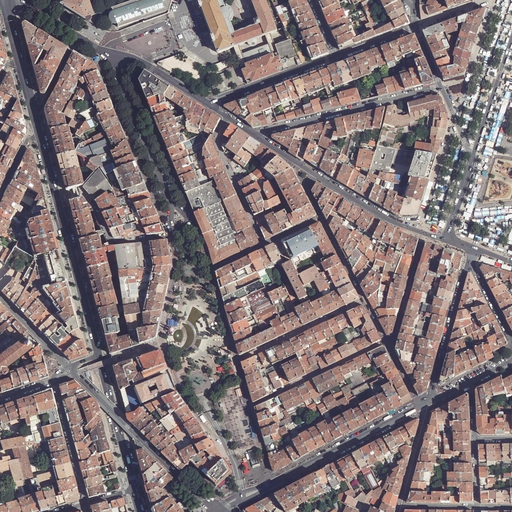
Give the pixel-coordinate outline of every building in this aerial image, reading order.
[(65,0),(66,2),(61,4),(72,11),(90,22),(92,18),(91,16),(94,14),(89,0),(65,0)] [(172,0),(134,0),(111,8),(112,10),(113,11),(112,11),(111,13),(110,15),(110,17),(110,19),(111,21),(113,23),(115,24),(117,24),(118,28),(140,20),(141,23),(143,22),(144,23),(167,14),(168,14),(169,11),(172,0)] [(257,44),(257,42),(257,40),(257,38),(265,35),(270,33),(277,31),(273,19),(268,5),(265,0),(197,0),(198,1),(198,2),(198,3),(199,5),(200,7),(201,9),(202,10),(211,33),(211,35),(212,37),(212,39),(213,41),(214,43),(218,53),(234,47),(239,45),(247,42),(248,44),(249,45),(251,46),(253,46),(255,46),(257,44)] [(290,2),(289,3),(292,11),(308,5),(306,0),(305,0),(295,0),(291,2),(290,2)] [(321,8),(323,11),(337,4),(335,0),(326,0),(320,4),(321,8)] [(380,0),(384,8),(385,8),(399,0),(380,0)] [(401,3),(399,0),(385,8),(389,14),(389,15),(390,15),(403,7),(401,3)] [(447,6),(440,9),(443,2),(443,1),(440,0),(428,0),(428,2),(427,5),(428,5),(427,8),(426,8),(427,11),(429,16),(439,12),(448,9),(447,6)] [(454,0),(444,0),(446,2),(446,3),(447,6),(448,9),(453,7),(456,6),(454,0)] [(364,2),(362,3),(364,8),(367,15),(366,16),(367,17),(371,16),(371,15),(365,2),(364,2)] [(283,23),(280,16),(276,7),(274,3),(268,5),(273,19),(275,18),(279,30),(284,28),(285,31),(286,35),(287,38),(290,37),(287,30),(285,28),(284,26),(283,23)] [(292,11),(289,3),(279,6),(276,7),(280,16),(283,14),(292,11)] [(326,18),(342,10),(339,5),(339,3),(337,4),(323,11),(325,15),(326,18)] [(292,11),(295,18),(296,18),(311,13),(309,7),(308,5),(292,11)] [(421,19),(429,16),(427,11),(426,8),(427,8),(428,5),(427,5),(420,6),(421,13),(421,19)] [(386,16),(390,24),(406,15),(404,10),(403,7),(390,15),(389,15),(388,15),(386,16)] [(474,12),(467,15),(465,21),(464,24),(480,27),(481,24),(486,8),(483,9),(478,11),(474,12)] [(328,22),(329,25),(344,19),(346,18),(343,10),(342,10),(326,18),(328,22)] [(311,13),(296,18),(299,26),(315,20),(313,15),(311,13)] [(374,32),(376,36),(390,31),(401,27),(410,23),(409,20),(406,15),(390,24),(374,32)] [(465,21),(467,15),(461,17),(458,18),(458,24),(460,24),(461,24),(462,22),(465,21)] [(364,17),(362,18),(365,25),(370,23),(367,17),(366,16),(364,17)] [(390,24),(386,16),(374,23),(371,25),(373,30),(374,32),(390,24)] [(450,21),(442,24),(445,32),(446,34),(457,31),(458,24),(458,18),(450,21)] [(331,29),(332,33),(347,25),(344,19),(329,25),(331,29)] [(315,20),(299,26),(302,34),(318,28),(316,23),(315,20)] [(29,24),(28,23),(27,23),(25,23),(24,24),(24,26),(27,37),(29,47),(32,46),(33,45),(34,42),(40,31),(34,27),(29,24)] [(352,23),(347,25),(350,33),(355,30),(352,23)] [(432,28),(423,31),(427,39),(443,33),(445,32),(442,24),(432,28)] [(460,24),(458,24),(457,31),(461,31),(477,36),(478,32),(480,27),(464,24),(461,24),(460,24)] [(334,37),(335,40),(350,33),(347,25),(332,33),(334,37)] [(337,44),(339,47),(353,40),(357,38),(363,35),(369,32),(365,25),(355,30),(350,33),(335,40),(337,44)] [(305,40),(306,40),(321,35),(319,30),(318,28),(302,34),(304,39),(305,40)] [(372,37),(376,36),(374,32),(373,30),(369,32),(363,35),(366,40),(372,37)] [(45,34),(40,31),(34,42),(38,44),(36,47),(40,49),(41,47),(45,49),(51,38),(45,34)] [(461,31),(459,39),(474,44),(476,40),(477,36),(461,31)] [(275,45),(270,33),(265,35),(269,44),(273,54),(278,52),(275,45)] [(429,44),(430,47),(446,40),(443,33),(427,39),(429,44)] [(323,39),(321,35),(306,40),(309,48),(325,43),(323,39)] [(366,40),(363,35),(357,38),(353,40),(356,44),(361,41),(366,40)] [(410,36),(406,38),(412,53),(421,50),(415,35),(410,36)] [(454,48),(456,48),(471,53),(473,47),(474,44),(459,39),(455,38),(455,37),(446,35),(452,47),(454,48)] [(59,43),(51,38),(45,49),(45,50),(50,52),(48,55),(61,62),(69,48),(59,43)] [(407,55),(412,53),(406,38),(402,40),(398,41),(404,57),(407,55)] [(269,44),(243,54),(247,64),(241,66),(242,70),(246,81),(248,84),(258,80),(284,70),(280,58),(281,57),(282,59),(283,60),(285,59),(286,59),(286,57),(288,57),(289,60),(296,57),(299,64),(301,63),(296,52),(293,44),(292,42),(291,39),(275,45),(278,52),(273,54),(269,44)] [(304,41),(300,42),(302,46),(302,45),(303,47),(305,49),(307,49),(309,48),(306,40),(305,40),(304,41)] [(339,47),(340,50),(349,46),(356,44),(353,40),(339,47)] [(432,52),(433,54),(446,49),(450,48),(446,40),(430,47),(432,52)] [(401,58),(404,57),(398,41),(393,43),(389,44),(395,60),(396,60),(401,58)] [(327,47),(325,43),(309,48),(307,49),(312,60),(329,54),(327,47)] [(381,47),(387,64),(390,63),(395,61),(395,60),(389,44),(385,46),(381,47)] [(32,56),(34,65),(36,66),(40,59),(43,53),(44,52),(40,49),(36,47),(33,45),(32,46),(29,47),(32,56)] [(243,54),(239,45),(234,47),(234,48),(238,56),(240,64),(241,66),(247,64),(243,54)] [(373,50),(379,67),(387,64),(381,47),(376,49),(373,50)] [(456,48),(455,49),(453,57),(455,57),(468,62),(470,56),(471,53),(456,48)] [(435,59),(436,62),(448,57),(446,49),(433,54),(435,59)] [(364,54),(370,70),(379,67),(373,50),(368,52),(364,54)] [(301,51),(300,51),(296,52),(301,63),(306,62),(301,51)] [(421,51),(412,55),(414,58),(415,62),(424,58),(423,56),(421,51)] [(81,56),(75,52),(71,59),(85,67),(89,61),(81,56)] [(356,57),(362,77),(371,74),(370,70),(364,54),(359,55),(356,57)] [(61,62),(48,55),(45,61),(58,69),(60,65),(61,62)] [(347,60),(354,80),(362,77),(356,57),(350,59),(347,60)] [(450,67),(449,64),(449,62),(448,57),(436,62),(438,67),(439,69),(450,67)] [(468,62),(455,57),(454,67),(466,70),(467,65),(468,62)] [(418,68),(422,85),(435,82),(433,79),(431,74),(430,72),(428,67),(426,62),(424,58),(415,62),(416,63),(417,66),(418,68)] [(69,63),(68,65),(81,73),(83,70),(85,67),(71,59),(69,63)] [(340,63),(337,64),(344,84),(354,80),(347,60),(340,63)] [(57,72),(58,69),(45,61),(44,61),(40,68),(55,75),(57,72)] [(90,62),(89,61),(85,67),(83,70),(86,73),(87,71),(93,64),(90,62)] [(96,66),(93,64),(87,71),(89,75),(99,71),(97,68),(96,66)] [(332,66),(328,67),(334,85),(335,87),(344,84),(337,64),(332,66)] [(388,67),(387,64),(379,67),(381,72),(385,71),(384,69),(388,68),(388,67)] [(38,79),(41,92),(42,94),(44,94),(46,94),(47,92),(51,83),(55,75),(40,68),(36,66),(34,65),(38,79)] [(65,72),(78,79),(79,77),(81,73),(68,65),(66,69),(65,72)] [(325,88),(334,85),(328,67),(323,69),(319,71),(325,88)] [(441,73),(444,80),(445,79),(455,77),(463,75),(464,74),(465,72),(466,70),(454,67),(450,67),(439,69),(441,73)] [(417,86),(422,85),(418,68),(409,71),(414,87),(417,86)] [(101,77),(99,71),(89,75),(87,76),(86,76),(83,79),(80,80),(81,82),(83,84),(87,82),(89,86),(90,89),(103,83),(101,77)] [(146,96),(148,100),(155,98),(154,96),(157,95),(158,97),(159,96),(161,106),(166,104),(165,98),(161,96),(161,94),(165,97),(171,87),(159,80),(145,71),(140,81),(142,86),(146,96)] [(314,72),(310,74),(317,92),(325,88),(319,71),(314,72)] [(409,71),(400,73),(400,75),(405,89),(410,88),(414,87),(409,71)] [(76,86),(79,80),(78,79),(65,72),(63,76),(61,79),(76,86)] [(1,85),(15,92),(14,86),(11,76),(10,74),(8,74),(7,74),(6,76),(5,77),(1,85)] [(308,95),(317,92),(310,74),(305,76),(302,77),(308,95)] [(402,90),(405,89),(400,75),(392,78),(396,92),(402,90)] [(300,98),(308,95),(302,77),(297,79),(293,80),(300,98)] [(392,78),(388,79),(384,80),(385,84),(388,94),(393,93),(396,92),(392,78)] [(73,94),(76,86),(61,79),(59,83),(58,86),(73,94)] [(289,82),(285,83),(291,101),(300,98),(293,80),(289,82)] [(81,82),(79,86),(80,87),(80,88),(87,92),(88,91),(86,88),(83,84),(81,82)] [(105,87),(103,83),(90,89),(93,97),(107,91),(105,87)] [(275,87),(282,104),(291,101),(285,83),(281,85),(275,87)] [(385,84),(376,87),(377,91),(378,93),(379,96),(385,95),(388,94),(385,84)] [(0,86),(0,91),(12,98),(17,100),(17,99),(16,96),(15,92),(1,85),(0,86)] [(335,87),(334,85),(325,88),(329,100),(333,98),(332,94),(332,93),(335,92),(336,91),(335,87)] [(56,90),(55,93),(68,100),(69,100),(71,97),(73,94),(58,86),(56,90)] [(177,91),(171,87),(165,97),(168,98),(168,99),(172,101),(178,92),(177,91)] [(270,89),(266,90),(273,108),(282,104),(275,87),(270,89)] [(76,95),(82,99),(83,98),(87,92),(80,88),(76,95)] [(357,102),(361,101),(360,98),(357,89),(347,92),(351,103),(357,102)] [(257,94),(263,111),(273,108),(266,90),(261,92),(257,94)] [(0,99),(9,104),(12,98),(0,91),(0,99)] [(109,95),(107,91),(93,97),(97,106),(110,100),(109,95)] [(185,96),(178,92),(172,101),(179,106),(185,96)] [(347,104),(351,103),(347,92),(337,94),(338,96),(342,106),(347,104)] [(51,99),(65,106),(66,104),(68,100),(55,93),(52,97),(51,99)] [(252,96),(248,97),(254,114),(263,111),(257,94),(252,96)] [(410,112),(410,113),(444,105),(442,99),(439,94),(407,102),(410,112)] [(82,99),(76,95),(74,98),(73,102),(78,105),(79,104),(82,99)] [(161,106),(159,96),(158,97),(155,98),(148,100),(150,105),(151,109),(161,106)] [(185,96),(179,106),(186,110),(190,112),(193,101),(192,100),(185,96)] [(338,107),(342,106),(338,96),(333,98),(329,100),(332,108),(338,107)] [(240,117),(246,121),(252,115),(254,114),(248,97),(241,100),(239,101),(243,112),(240,117)] [(0,106),(6,110),(9,104),(0,99),(0,106)] [(20,108),(17,99),(17,100),(14,106),(11,110),(13,112),(22,117),(20,108)] [(48,106),(62,113),(63,111),(64,109),(65,106),(51,99),(50,102),(48,105),(48,106)] [(321,111),(324,110),(321,103),(319,99),(311,102),(311,103),(315,113),(321,111)] [(112,103),(110,100),(97,106),(98,109),(99,113),(100,115),(114,108),(112,103)] [(321,103),(324,110),(329,109),(332,108),(329,100),(321,103)] [(74,111),(78,105),(73,102),(71,101),(69,106),(68,108),(74,111)] [(194,101),(193,101),(190,112),(189,116),(186,115),(188,119),(189,122),(191,121),(197,104),(194,101)] [(239,101),(225,106),(225,107),(238,115),(240,117),(243,112),(239,101)] [(155,117),(171,111),(169,107),(168,103),(166,104),(161,106),(151,109),(154,115),(155,117)] [(168,103),(169,107),(171,111),(178,109),(177,109),(173,106),(170,104),(168,103)] [(311,114),(315,113),(311,103),(303,106),(304,108),(306,115),(311,114)] [(199,105),(197,104),(191,121),(189,122),(186,123),(187,127),(190,127),(198,129),(199,129),(200,127),(205,109),(199,105)] [(384,121),(377,145),(407,150),(408,146),(404,146),(403,144),(399,143),(397,144),(395,144),(397,128),(408,126),(409,130),(413,132),(417,131),(419,128),(417,118),(429,116),(428,118),(440,119),(441,114),(447,114),(448,113),(444,105),(410,113),(410,112),(408,115),(403,116),(401,115),(400,115),(397,114),(395,105),(387,107),(384,121)] [(62,113),(48,106),(47,110),(47,113),(49,122),(51,130),(67,126),(65,117),(64,115),(62,113)] [(376,110),(373,126),(373,128),(372,129),(372,130),(374,130),(374,129),(374,128),(374,126),(380,128),(385,107),(380,109),(376,110)] [(73,119),(76,112),(74,111),(68,108),(66,110),(65,113),(65,115),(73,119)] [(98,116),(95,110),(93,108),(90,109),(80,115),(87,119),(87,120),(88,120),(98,116)] [(115,112),(114,108),(100,115),(99,115),(98,116),(101,124),(117,117),(115,112)] [(302,116),(306,115),(304,108),(295,111),(297,117),(302,116)] [(174,119),(186,116),(185,113),(178,109),(171,111),(174,119)] [(207,110),(205,109),(200,127),(205,129),(213,114),(207,110)] [(371,128),(370,129),(372,129),(373,128),(373,126),(376,110),(371,111),(368,112),(365,125),(365,126),(371,128)] [(158,126),(174,119),(171,111),(155,117),(157,123),(158,126)] [(288,114),(285,115),(286,116),(287,120),(291,119),(297,117),(295,111),(288,114)] [(23,121),(22,117),(13,112),(12,114),(10,113),(8,117),(25,128),(23,121)] [(363,113),(360,114),(357,128),(360,128),(361,125),(365,125),(368,112),(363,113)] [(213,114),(205,129),(207,130),(213,133),(220,119),(215,115),(213,114)] [(354,145),(357,128),(360,114),(354,115),(351,116),(352,131),(352,132),(352,136),(346,156),(340,154),(339,156),(338,159),(343,162),(348,165),(350,166),(352,153),(354,146),(354,145)] [(440,119),(428,118),(425,139),(430,140),(432,140),(431,145),(427,144),(416,142),(414,151),(415,152),(423,153),(437,155),(439,150),(446,129),(446,123),(447,114),(441,114),(440,119)] [(68,118),(69,126),(72,120),(73,119),(65,115),(64,115),(65,117),(68,118)] [(174,119),(176,124),(185,120),(188,119),(186,115),(186,116),(174,119)] [(252,115),(246,121),(253,128),(261,126),(260,123),(256,118),(252,115)] [(266,125),(268,125),(265,118),(265,116),(264,115),(256,118),(260,123),(261,126),(262,126),(266,125)] [(93,128),(101,124),(98,116),(88,120),(87,121),(91,129),(93,128)] [(343,118),(346,132),(352,132),(352,131),(351,116),(346,117),(343,118)] [(26,133),(26,131),(25,128),(8,117),(7,118),(4,123),(11,127),(12,125),(14,127),(13,129),(25,136),(25,135),(26,133)] [(101,124),(106,131),(107,130),(121,124),(118,119),(117,117),(101,124)] [(338,119),(335,120),(338,132),(338,134),(334,133),(331,140),(337,141),(337,137),(338,137),(347,136),(346,132),(343,118),(338,119)] [(177,127),(178,127),(176,124),(174,119),(158,126),(160,131),(162,134),(177,127)] [(83,126),(72,120),(69,126),(73,127),(75,128),(79,131),(80,131),(83,126)] [(327,122),(326,126),(335,130),(338,132),(335,120),(331,121),(327,122)] [(87,121),(86,122),(83,126),(80,131),(79,131),(77,135),(79,136),(80,137),(84,132),(91,129),(87,121)] [(317,125),(313,137),(320,140),(326,126),(327,122),(323,123),(317,125)] [(1,130),(0,130),(7,134),(10,129),(11,127),(4,123),(1,130)] [(177,127),(179,134),(185,132),(187,131),(187,127),(186,123),(178,127),(177,127)] [(121,124),(107,130),(108,134),(110,139),(112,147),(113,151),(120,145),(120,144),(127,139),(121,124)] [(231,124),(224,135),(231,139),(239,129),(232,125),(231,124)] [(312,126),(307,127),(302,142),(309,146),(312,139),(313,137),(317,125),(312,126)] [(73,138),(69,126),(67,126),(51,130),(53,137),(55,143),(73,138)] [(319,142),(318,144),(326,148),(328,149),(330,143),(331,140),(334,133),(335,130),(326,126),(320,140),(319,142)] [(177,127),(162,134),(164,141),(179,134),(177,127)] [(301,144),(302,142),(307,127),(301,129),(296,130),(290,149),(289,149),(289,152),(290,153),(296,157),(301,144)] [(97,135),(93,128),(91,129),(84,132),(80,137),(83,139),(86,140),(93,137),(97,135)] [(12,130),(9,135),(22,142),(24,138),(25,136),(13,129),(12,130)] [(244,133),(239,129),(231,139),(231,140),(242,148),(243,146),(250,137),(244,133)] [(108,134),(107,130),(106,131),(97,135),(93,137),(95,140),(108,134)] [(286,132),(274,135),(273,136),(272,136),(272,138),(273,139),(277,141),(282,145),(289,149),(290,149),(296,130),(286,132)] [(185,132),(179,134),(183,143),(189,140),(185,132)] [(168,150),(183,143),(179,134),(164,141),(168,150)] [(9,135),(5,144),(5,145),(6,146),(17,152),(20,146),(22,142),(9,135)] [(212,135),(208,141),(204,148),(204,151),(203,157),(206,157),(207,160),(219,157),(217,151),(214,146),(213,141),(212,135)] [(186,150),(201,143),(200,141),(198,136),(189,140),(183,143),(186,150)] [(250,137),(243,146),(248,150),(253,154),(261,144),(255,140),(250,137)] [(57,151),(59,156),(75,152),(76,151),(73,140),(73,138),(55,143),(57,151)] [(112,147),(110,139),(107,140),(106,139),(86,147),(91,160),(92,159),(98,156),(110,152),(109,148),(112,147)] [(133,155),(127,139),(120,144),(120,145),(113,151),(111,152),(116,162),(133,155)] [(308,149),(304,159),(310,162),(311,163),(317,148),(318,144),(319,142),(317,141),(315,141),(312,139),(309,146),(308,149)] [(226,148),(237,155),(241,149),(242,148),(231,140),(229,142),(226,147),(226,148)] [(77,152),(91,160),(86,147),(86,144),(84,141),(80,144),(79,144),(78,147),(78,148),(76,151),(75,152),(77,152)] [(171,157),(186,150),(183,143),(168,150),(171,156),(171,157)] [(189,157),(204,151),(204,148),(201,143),(186,150),(189,157)] [(333,151),(332,153),(327,151),(326,152),(320,169),(326,173),(331,176),(336,163),(338,159),(339,156),(334,154),(335,152),(340,154),(342,149),(330,143),(328,149),(333,151)] [(268,149),(261,144),(253,154),(261,160),(270,150),(268,149)] [(304,159),(308,149),(302,146),(303,145),(301,144),(296,157),(297,157),(303,161),(304,159)] [(370,169),(370,170),(379,172),(380,172),(388,173),(391,164),(404,166),(405,164),(411,165),(415,152),(414,151),(407,150),(377,145),(375,152),(375,153),(372,162),(370,169)] [(6,146),(1,156),(2,156),(12,162),(15,156),(17,152),(6,146)] [(320,169),(326,152),(317,148),(311,163),(315,166),(320,169)] [(31,151),(30,150),(29,149),(27,149),(26,151),(24,155),(20,162),(36,171),(35,164),(31,152),(31,151)] [(238,162),(244,167),(244,166),(246,164),(251,157),(246,153),(241,149),(237,155),(235,157),(234,159),(238,162)] [(359,170),(360,167),(364,168),(370,169),(372,162),(375,153),(360,149),(359,154),(356,166),(356,169),(359,170)] [(174,164),(189,157),(186,150),(171,157),(173,162),(174,164)] [(277,155),(270,150),(261,160),(262,161),(264,163),(265,164),(266,163),(266,164),(266,163),(269,165),(278,157),(279,156),(277,155)] [(192,164),(203,160),(203,157),(204,151),(189,157),(192,164)] [(63,173),(81,168),(80,163),(78,156),(77,152),(75,152),(59,156),(61,165),(63,173)] [(91,160),(77,152),(78,156),(80,155),(80,156),(84,158),(86,167),(88,167),(91,160)] [(116,162),(111,152),(110,152),(98,156),(104,168),(116,162)] [(416,178),(429,180),(434,165),(437,155),(423,153),(415,152),(411,165),(408,177),(410,177),(416,178)] [(356,166),(359,154),(352,153),(350,166),(353,167),(354,168),(356,169),(356,166)] [(136,162),(133,155),(116,162),(119,169),(136,162)] [(0,160),(0,163),(9,168),(11,164),(12,162),(2,156),(0,160)] [(102,169),(104,168),(98,156),(92,159),(91,160),(88,167),(89,167),(96,172),(100,168),(101,167),(102,169)] [(177,171),(192,164),(189,157),(174,164),(176,169),(177,171)] [(223,166),(219,157),(207,160),(205,161),(210,178),(214,177),(226,172),(223,166)] [(278,157),(269,165),(266,169),(265,169),(268,172),(269,174),(274,178),(275,178),(292,169),(279,157),(278,157)] [(195,171),(204,168),(203,164),(203,161),(203,160),(192,164),(195,171)] [(262,161),(261,160),(254,168),(255,169),(260,165),(262,161)] [(36,171),(20,162),(18,166),(16,171),(40,185),(38,176),(36,171)] [(119,169),(116,162),(104,168),(102,169),(106,175),(115,171),(119,169)] [(141,173),(136,162),(119,169),(115,171),(119,181),(141,173)] [(0,173),(5,176),(8,171),(9,168),(0,163),(0,173)] [(336,179),(337,180),(342,166),(336,163),(331,176),(336,179)] [(179,176),(180,178),(194,172),(195,171),(192,164),(177,171),(179,176)] [(342,183),(347,186),(353,170),(352,169),(348,167),(343,165),(342,166),(337,180),(342,183)] [(253,173),(260,178),(263,176),(265,175),(265,169),(266,169),(262,166),(253,173)] [(66,182),(68,190),(84,186),(85,184),(81,168),(63,173),(66,182)] [(206,176),(204,168),(195,171),(194,172),(197,179),(206,176)] [(100,169),(85,187),(89,193),(97,201),(108,193),(110,191),(113,190),(112,188),(110,184),(100,169)] [(292,169),(275,178),(276,180),(283,193),(300,184),(292,169)] [(353,189),(354,190),(360,174),(353,170),(347,186),(353,189)] [(34,202),(39,201),(39,200),(44,199),(42,191),(40,185),(16,171),(12,180),(26,188),(30,190),(36,193),(38,194),(37,196),(35,200),(34,202)] [(115,171),(106,175),(112,184),(112,185),(119,181),(115,171)] [(183,185),(197,179),(194,172),(180,178),(183,184),(183,185)] [(226,172),(214,177),(218,188),(219,190),(224,201),(237,195),(231,183),(226,172)] [(361,172),(360,174),(354,190),(355,191),(360,194),(367,178),(368,175),(363,172),(361,172)] [(378,177),(378,178),(385,180),(388,173),(380,172),(378,177)] [(119,181),(123,192),(129,190),(145,184),(141,173),(119,181)] [(249,175),(253,184),(257,182),(262,179),(261,179),(260,178),(253,173),(252,173),(249,175)] [(368,198),(369,199),(375,185),(378,178),(378,177),(369,173),(368,175),(367,178),(360,194),(368,198)] [(395,175),(388,173),(385,180),(392,183),(395,175)] [(249,175),(239,182),(241,186),(243,190),(253,184),(249,175)] [(395,175),(392,183),(400,185),(401,182),(402,176),(395,175)] [(200,187),(208,183),(207,179),(206,176),(197,179),(200,187)] [(404,183),(408,184),(410,177),(408,177),(405,176),(402,176),(401,182),(404,183)] [(208,183),(213,181),(216,189),(217,188),(218,188),(214,177),(210,178),(207,179),(208,183)] [(410,177),(408,184),(426,189),(428,182),(429,180),(416,178),(410,177)] [(186,193),(200,187),(197,179),(183,185),(186,192),(186,193)] [(26,188),(12,180),(10,183),(9,185),(23,194),(24,194),(26,188)] [(278,196),(270,180),(265,183),(264,189),(263,189),(269,200),(278,196)] [(392,183),(385,180),(382,188),(389,191),(392,183)] [(123,192),(119,181),(112,185),(114,187),(112,188),(113,190),(110,191),(112,195),(113,195),(115,194),(116,194),(123,192)] [(190,203),(195,213),(203,210),(221,202),(216,189),(213,181),(208,183),(200,187),(186,193),(188,197),(190,203)] [(245,194),(246,198),(260,191),(261,191),(257,182),(253,184),(243,190),(245,194)] [(322,185),(317,182),(312,190),(311,191),(318,204),(327,188),(322,185)] [(389,191),(397,194),(400,185),(392,183),(389,191)] [(148,192),(145,184),(129,190),(132,196),(148,192)] [(305,194),(300,184),(283,193),(289,203),(305,194)] [(426,189),(408,184),(404,197),(405,197),(408,198),(421,202),(424,196),(426,189)] [(6,191),(3,197),(18,206),(23,194),(9,185),(6,191)] [(375,203),(377,204),(382,188),(375,185),(369,199),(375,203)] [(318,204),(323,212),(328,204),(328,203),(329,202),(334,192),(328,189),(327,188),(318,204)] [(389,191),(382,188),(377,204),(378,204),(384,208),(389,191)] [(132,196),(129,190),(123,192),(116,194),(117,199),(129,196),(129,197),(132,196)] [(263,211),(264,211),(264,208),(264,201),(262,197),(260,191),(246,198),(250,207),(254,215),(263,211)] [(385,208),(391,213),(396,197),(397,195),(397,194),(389,191),(384,208),(385,208)] [(152,199),(148,192),(132,196),(129,197),(132,205),(135,204),(152,199)] [(339,196),(334,192),(329,202),(334,205),(340,196),(339,196)] [(99,203),(104,214),(118,210),(121,209),(117,199),(116,194),(115,194),(113,195),(112,195),(109,196),(108,193),(97,201),(99,203)] [(23,194),(18,206),(22,208),(28,196),(24,194),(23,194)] [(311,204),(305,194),(289,203),(293,213),(294,213),(308,206),(311,204)] [(240,202),(237,195),(224,201),(230,217),(244,211),(240,202)] [(121,209),(132,205),(129,197),(129,196),(117,199),(121,209)] [(271,207),(271,208),(281,203),(278,196),(269,200),(267,201),(270,208),(271,207)] [(344,199),(340,196),(334,205),(334,206),(333,207),(332,209),(337,212),(345,199),(344,199)] [(2,200),(1,202),(16,211),(20,213),(22,208),(18,206),(3,197),(2,200)] [(393,213),(399,216),(404,200),(396,197),(391,213),(393,213)] [(73,208),(74,213),(90,209),(91,208),(93,208),(88,202),(84,198),(74,200),(71,201),(73,208)] [(399,216),(417,216),(419,209),(421,202),(408,198),(407,201),(404,200),(399,216)] [(45,204),(44,199),(39,200),(39,201),(35,207),(36,207),(37,213),(40,212),(47,210),(45,204)] [(152,199),(135,204),(138,212),(155,207),(152,199)] [(350,202),(345,199),(337,212),(343,215),(347,218),(354,205),(350,202)] [(230,217),(224,201),(221,202),(228,218),(230,217)] [(0,208),(13,216),(14,214),(18,216),(26,220),(24,223),(27,224),(29,220),(29,218),(25,216),(20,213),(16,211),(1,202),(0,203),(0,208)] [(228,218),(221,202),(203,210),(212,230),(214,236),(219,250),(237,241),(235,237),(234,234),(228,218)] [(138,212),(135,204),(132,205),(121,209),(118,210),(120,215),(122,217),(138,212)] [(316,215),(311,204),(294,213),(293,213),(291,214),(288,216),(293,226),(307,219),(316,215)] [(332,209),(333,207),(330,205),(328,204),(323,212),(327,219),(331,212),(332,209)] [(360,208),(354,205),(347,218),(346,219),(350,221),(356,225),(364,211),(360,208)] [(155,207),(138,212),(142,220),(158,215),(155,207)] [(265,217),(274,213),(271,208),(271,207),(270,208),(266,210),(264,211),(263,211),(263,213),(265,217)] [(19,220),(13,216),(0,208),(0,216),(10,222),(12,219),(16,222),(17,221),(18,221),(19,220)] [(77,225),(78,227),(94,222),(90,209),(74,213),(75,217),(77,225)] [(47,210),(40,212),(41,217),(29,220),(27,224),(26,225),(30,239),(53,233),(50,221),(47,210)] [(118,210),(104,214),(108,223),(119,217),(118,216),(120,215),(118,210)] [(212,230),(203,210),(195,213),(198,221),(200,227),(203,234),(212,230)] [(288,228),(293,226),(288,216),(285,210),(275,215),(275,216),(283,231),(288,228)] [(230,217),(237,233),(238,232),(242,230),(251,226),(247,217),(244,211),(230,217)] [(255,217),(257,220),(265,217),(263,213),(263,211),(254,215),(255,217)] [(368,214),(364,211),(356,225),(361,228),(369,214),(368,214)] [(142,220),(138,212),(122,217),(123,220),(125,225),(128,224),(138,221),(142,220)] [(327,219),(330,225),(335,217),(336,214),(331,212),(327,219)] [(279,233),(283,231),(275,216),(275,215),(274,213),(265,217),(269,224),(274,235),(279,233)] [(371,215),(369,214),(361,228),(366,231),(374,217),(373,217),(371,215)] [(162,224),(158,215),(142,220),(138,221),(141,230),(145,229),(162,224)] [(0,223),(8,228),(10,222),(0,216),(0,223)] [(108,223),(111,230),(118,228),(125,225),(123,220),(121,221),(119,217),(108,223)] [(230,217),(228,218),(234,234),(237,233),(230,217)] [(259,225),(260,228),(269,224),(265,217),(257,220),(259,225)] [(330,225),(336,237),(342,227),(343,224),(344,222),(335,217),(330,225)] [(374,217),(366,231),(371,234),(374,236),(381,221),(380,221),(374,217)] [(24,223),(21,221),(18,227),(21,229),(24,230),(25,227),(26,225),(27,224),(24,223)] [(353,230),(356,225),(350,221),(347,227),(353,230)] [(387,224),(381,221),(374,236),(373,238),(379,240),(382,241),(388,225),(387,224)] [(81,241),(98,236),(97,233),(94,222),(78,227),(80,235),(81,241)] [(319,223),(310,227),(319,245),(329,239),(320,223),(319,223)] [(115,239),(123,238),(129,237),(128,234),(132,233),(128,224),(125,225),(118,228),(111,230),(115,239)] [(166,233),(162,224),(145,229),(141,230),(132,233),(128,234),(129,237),(148,235),(166,233)] [(274,235),(269,224),(260,228),(265,240),(270,237),(274,235)] [(351,233),(353,230),(347,227),(343,224),(342,227),(351,233)] [(388,225),(382,241),(383,242),(390,245),(395,229),(394,228),(388,225)] [(251,226),(242,230),(244,234),(250,247),(254,245),(259,243),(251,226)] [(24,241),(29,239),(25,227),(24,230),(23,233),(22,234),(21,235),(21,236),(18,242),(24,241)] [(282,240),(291,260),(292,259),(291,257),(297,254),(298,257),(307,252),(306,249),(318,244),(319,247),(320,246),(319,245),(310,227),(309,227),(310,229),(308,230),(307,228),(303,230),(290,236),(285,239),(286,241),(283,242),(282,240)] [(336,237),(342,249),(349,238),(350,236),(351,233),(342,227),(336,237)] [(398,248),(403,233),(397,229),(395,229),(390,245),(398,248)] [(241,251),(237,241),(219,250),(214,236),(212,230),(203,234),(208,246),(213,263),(213,265),(241,251)] [(358,233),(353,230),(351,233),(350,236),(355,239),(358,233)] [(3,233),(2,236),(8,239),(7,240),(13,244),(16,246),(18,242),(14,240),(9,236),(4,234),(3,233)] [(55,241),(53,233),(30,239),(29,239),(32,252),(33,256),(42,254),(58,250),(55,241)] [(355,239),(360,242),(363,237),(363,236),(358,233),(355,239)] [(409,235),(403,233),(398,248),(397,249),(404,252),(410,236),(409,235)] [(102,235),(108,248),(109,248),(111,247),(110,245),(105,234),(102,235)] [(249,248),(250,247),(244,234),(240,236),(240,235),(235,237),(237,241),(241,251),(243,251),(249,248)] [(104,249),(101,235),(98,236),(81,241),(83,248),(85,255),(104,249)] [(412,236),(410,236),(404,252),(414,256),(417,248),(419,239),(418,239),(412,236)] [(375,259),(377,253),(374,252),(368,249),(371,244),(371,242),(363,237),(360,242),(358,244),(357,246),(364,253),(371,259),(372,258),(375,259)] [(342,249),(349,261),(355,250),(357,246),(358,244),(349,238),(342,249)] [(379,240),(373,238),(371,242),(371,244),(376,246),(377,246),(379,240)] [(29,252),(32,252),(29,239),(24,241),(18,242),(16,246),(15,247),(20,250),(25,253),(27,253),(29,252)] [(329,239),(319,245),(320,246),(327,261),(337,255),(329,239)] [(168,240),(150,242),(152,251),(153,259),(171,257),(168,240)] [(277,242),(274,244),(281,259),(283,264),(284,265),(292,261),(291,260),(282,240),(277,242)] [(152,251),(150,242),(143,243),(143,252),(152,251)] [(424,250),(420,263),(427,265),(429,258),(432,259),(436,246),(433,245),(426,242),(424,250)] [(9,250),(0,243),(0,249),(5,252),(2,256),(0,260),(5,264),(12,252),(9,250)] [(143,243),(135,244),(138,269),(144,268),(143,260),(144,260),(144,257),(143,252),(143,243)] [(125,245),(129,270),(137,269),(138,269),(135,244),(125,245)] [(266,248),(273,263),(277,261),(281,259),(274,244),(269,246),(266,248)] [(319,247),(318,244),(306,249),(307,252),(319,247)] [(125,245),(116,246),(117,251),(119,260),(120,271),(129,270),(125,245)] [(398,248),(390,245),(389,247),(387,253),(386,257),(385,262),(386,263),(391,265),(397,249),(398,248)] [(357,246),(355,250),(362,256),(364,253),(357,246)] [(436,246),(432,259),(437,261),(441,263),(445,250),(437,247),(436,246)] [(266,268),(274,265),(273,263),(266,248),(262,250),(258,252),(266,268)] [(89,269),(109,263),(107,253),(105,249),(104,249),(85,255),(87,263),(89,269)] [(386,257),(387,253),(380,250),(380,249),(379,249),(377,253),(386,257)] [(404,252),(397,249),(391,265),(386,263),(385,267),(384,271),(395,275),(398,267),(404,252)] [(58,250),(42,254),(49,279),(51,285),(66,281),(62,266),(58,250)] [(355,250),(349,261),(353,269),(362,256),(355,250)] [(452,253),(445,250),(441,263),(439,270),(438,273),(447,276),(449,271),(450,267),(454,253),(452,253)] [(116,261),(114,251),(110,252),(107,253),(109,263),(116,261)] [(253,254),(249,256),(253,264),(254,264),(257,272),(258,272),(266,268),(258,252),(253,254)] [(395,275),(408,279),(414,256),(404,252),(398,267),(395,275)] [(362,256),(368,262),(370,260),(371,259),(364,253),(362,256)] [(386,257),(377,253),(375,259),(376,259),(376,260),(385,262),(386,257)] [(454,253),(450,267),(456,269),(460,270),(463,257),(456,254),(454,253)] [(49,279),(42,254),(33,256),(34,258),(34,260),(41,258),(47,280),(49,279)] [(341,264),(337,255),(327,261),(322,263),(324,267),(326,271),(328,270),(341,264)] [(241,260),(232,264),(235,270),(236,272),(245,268),(253,264),(249,256),(241,260)] [(353,269),(357,276),(367,264),(368,263),(368,262),(362,256),(353,269)] [(172,265),(171,257),(153,259),(154,267),(172,265)] [(34,258),(27,271),(24,277),(28,280),(32,271),(35,264),(34,260),(34,258)] [(47,285),(47,286),(51,285),(49,279),(47,280),(41,258),(34,260),(35,264),(41,285),(41,286),(47,285)] [(283,264),(282,265),(298,297),(300,299),(307,296),(306,294),(304,289),(303,286),(300,282),(297,276),(298,275),(292,261),(284,265),(283,264)] [(91,276),(92,282),(112,277),(113,277),(110,265),(109,263),(89,269),(91,276)] [(118,275),(116,263),(110,265),(113,277),(114,277),(118,275)] [(427,274),(430,267),(430,266),(427,265),(420,263),(418,270),(418,271),(427,274)] [(217,279),(218,280),(231,274),(230,272),(235,270),(232,264),(215,272),(217,279)] [(257,272),(254,264),(253,264),(245,268),(249,276),(257,272)] [(345,272),(341,264),(328,270),(329,272),(332,278),(345,272)] [(357,276),(361,284),(373,270),(373,269),(367,264),(357,276)] [(170,277),(172,265),(154,267),(153,274),(170,277)] [(481,273),(484,277),(493,272),(495,274),(498,273),(498,274),(500,273),(500,270),(490,267),(482,265),(481,267),(479,268),(481,273)] [(316,266),(300,274),(303,281),(305,285),(314,280),(320,292),(321,292),(329,288),(328,287),(325,281),(321,273),(320,274),(316,266)] [(8,272),(0,281),(0,290),(1,291),(11,281),(12,278),(13,274),(15,271),(11,267),(10,268),(8,272)] [(438,273),(439,270),(435,268),(430,267),(427,274),(434,277),(437,278),(438,273)] [(18,273),(19,274),(24,277),(27,271),(22,268),(18,273)] [(245,268),(236,272),(240,280),(249,276),(245,268)] [(266,268),(258,272),(261,279),(265,287),(268,294),(273,292),(274,291),(277,290),(270,276),(268,272),(266,268)] [(384,272),(373,268),(373,269),(373,270),(383,278),(384,272)] [(121,278),(139,277),(138,271),(137,269),(129,270),(120,271),(121,275),(121,278)] [(364,291),(368,298),(378,290),(380,289),(381,284),(382,280),(383,278),(373,270),(361,284),(364,291)] [(504,271),(500,270),(500,273),(501,276),(501,277),(503,280),(510,279),(510,273),(504,271)] [(28,284),(29,285),(36,276),(34,272),(32,271),(28,280),(28,282),(28,283),(28,284)] [(151,283),(153,274),(146,272),(145,273),(138,271),(139,277),(139,280),(151,283)] [(392,284),(395,275),(384,271),(384,272),(383,278),(382,280),(392,284)] [(418,272),(415,280),(430,285),(431,285),(434,277),(427,274),(418,271),(418,272)] [(236,272),(231,274),(234,282),(240,280),(236,272)] [(244,288),(261,279),(258,272),(257,272),(249,276),(240,280),(234,282),(233,283),(237,291),(244,288)] [(329,272),(325,274),(324,272),(323,272),(321,273),(325,281),(332,278),(329,272)] [(349,278),(345,272),(332,278),(335,284),(349,278)] [(484,277),(487,283),(497,278),(495,274),(493,272),(484,277)] [(438,273),(437,278),(442,280),(446,282),(447,276),(438,273)] [(466,284),(463,292),(474,291),(479,290),(473,277),(471,273),(468,273),(467,279),(466,284)] [(168,286),(170,277),(153,274),(151,283),(168,286)] [(220,288),(220,289),(233,283),(234,282),(231,274),(218,280),(220,288)] [(408,279),(395,275),(392,284),(390,287),(391,287),(404,291),(408,279)] [(446,282),(455,285),(457,280),(454,279),(454,277),(451,276),(451,277),(447,276),(446,282)] [(96,296),(115,290),(113,282),(112,277),(92,282),(94,290),(96,296)] [(145,290),(149,291),(151,283),(139,280),(139,277),(121,278),(123,288),(123,293),(139,290),(145,290)] [(11,281),(1,291),(4,294),(6,296),(14,285),(12,283),(14,279),(12,278),(11,281)] [(325,281),(328,287),(332,285),(335,284),(332,278),(325,281)] [(352,284),(349,278),(335,284),(338,290),(352,284)] [(487,283),(491,291),(501,285),(497,278),(487,283)] [(14,285),(6,296),(8,299),(10,300),(20,287),(18,286),(20,283),(16,281),(14,279),(12,283),(14,285)] [(244,288),(248,295),(265,287),(261,279),(244,288)] [(414,285),(413,290),(423,293),(427,294),(427,293),(428,289),(430,285),(415,280),(414,285)] [(455,286),(455,285),(446,282),(442,280),(440,288),(453,293),(455,286)] [(47,286),(42,289),(47,297),(48,297),(53,303),(57,300),(58,301),(70,297),(68,288),(66,281),(51,285),(47,286)] [(166,295),(168,286),(151,283),(149,291),(166,295)] [(222,296),(223,297),(234,292),(237,291),(233,283),(220,289),(222,296)] [(27,284),(24,289),(29,294),(33,290),(32,290),(29,285),(28,284),(27,284)] [(355,290),(352,284),(338,290),(341,296),(355,290)] [(387,291),(389,286),(381,284),(380,289),(380,290),(380,291),(378,297),(383,297),(384,290),(387,291)] [(24,289),(15,305),(18,308),(20,310),(27,300),(32,295),(34,293),(37,291),(42,289),(41,286),(41,285),(32,290),(33,290),(29,294),(24,289)] [(293,303),(300,299),(298,297),(295,298),(288,285),(284,286),(285,288),(289,295),(290,297),(293,303)] [(491,291),(495,298),(507,292),(506,290),(503,285),(501,285),(491,291)] [(20,287),(10,300),(14,304),(15,305),(24,289),(22,288),(20,287)] [(244,308),(270,297),(268,294),(265,287),(248,295),(240,299),(244,308)] [(277,290),(281,298),(289,295),(285,288),(283,289),(282,287),(277,290)] [(402,300),(404,291),(391,287),(389,292),(387,298),(402,300)] [(248,295),(244,288),(237,291),(234,292),(238,300),(240,299),(248,295)] [(324,297),(332,294),(331,293),(329,288),(321,292),(324,297)] [(453,293),(440,288),(437,297),(451,301),(451,300),(453,293)] [(98,303),(100,310),(117,305),(119,304),(115,290),(96,296),(98,303)] [(147,300),(149,291),(145,290),(139,290),(123,293),(124,300),(138,298),(141,298),(147,300)] [(273,292),(268,294),(270,297),(273,303),(279,299),(281,298),(277,290),(274,291),(275,292),(273,293),(273,292)] [(356,291),(355,290),(341,296),(346,305),(353,302),(359,299),(356,291)] [(374,309),(375,309),(376,308),(376,307),(378,297),(380,291),(378,290),(368,298),(374,309)] [(410,300),(420,303),(421,298),(423,293),(413,290),(410,300)] [(483,297),(479,290),(474,291),(476,299),(483,297)] [(164,304),(166,295),(149,291),(147,300),(164,304)] [(343,307),(346,305),(341,296),(339,297),(336,291),(335,291),(331,293),(332,294),(339,308),(343,307)] [(461,301),(461,303),(471,300),(476,299),(474,291),(463,292),(461,301)] [(225,306),(238,300),(234,292),(223,297),(225,306)] [(495,298),(498,305),(510,299),(507,292),(495,298)] [(339,308),(332,294),(324,297),(311,303),(318,318),(329,313),(339,308)] [(27,300),(20,310),(22,313),(23,314),(36,299),(34,298),(32,295),(27,300)] [(39,296),(36,299),(41,305),(45,300),(40,295),(39,296)] [(310,301),(307,296),(300,299),(302,305),(310,301)] [(51,304),(50,305),(55,312),(60,318),(65,323),(70,318),(75,316),(72,306),(70,297),(58,301),(57,300),(53,303),(51,304)] [(249,317),(274,306),(273,303),(270,297),(244,308),(249,317)] [(292,311),(296,309),(295,308),(293,303),(290,297),(287,299),(287,301),(292,311)] [(378,297),(376,307),(376,308),(375,309),(374,309),(375,311),(377,310),(379,309),(383,309),(383,306),(384,303),(385,298),(383,297),(378,297)] [(451,303),(451,301),(437,297),(436,297),(434,302),(433,306),(434,306),(449,310),(451,303)] [(488,306),(483,297),(476,299),(478,308),(488,306)] [(140,304),(141,298),(138,298),(124,300),(125,303),(125,307),(140,304)] [(402,300),(387,298),(387,303),(386,307),(386,309),(396,309),(399,309),(402,300)] [(36,299),(23,314),(27,317),(28,319),(41,305),(36,299)] [(45,300),(41,305),(46,310),(50,305),(51,304),(46,299),(45,300)] [(244,308),(240,299),(238,300),(225,306),(228,316),(244,308)] [(279,299),(273,303),(274,306),(278,315),(280,318),(281,319),(287,316),(279,299)] [(498,305),(502,312),(511,307),(511,302),(510,299),(498,305)] [(164,307),(164,304),(147,300),(144,313),(163,309),(164,307)] [(407,308),(418,311),(420,303),(410,300),(407,308)] [(459,310),(458,312),(468,310),(471,309),(474,309),(471,300),(461,303),(459,310)] [(314,320),(318,318),(311,303),(310,301),(302,305),(311,322),(314,320)] [(422,303),(420,312),(421,312),(427,313),(429,305),(422,303)] [(141,313),(140,304),(125,307),(126,316),(141,313)] [(46,310),(41,305),(28,319),(31,322),(33,324),(46,310)] [(50,305),(46,310),(52,315),(55,312),(50,305)] [(101,316),(103,321),(116,318),(118,318),(119,318),(120,317),(117,305),(100,310),(101,316)] [(311,322),(302,305),(295,308),(296,309),(296,311),(303,325),(307,324),(311,322)] [(361,306),(359,307),(363,316),(367,314),(363,305),(361,306)] [(278,315),(274,306),(249,317),(245,319),(250,328),(269,319),(278,315)] [(449,310),(434,306),(431,314),(433,315),(447,318),(449,310)] [(488,307),(488,306),(478,308),(474,309),(471,309),(473,314),(475,313),(478,321),(480,320),(492,314),(488,307)] [(359,319),(364,317),(363,316),(359,307),(356,309),(354,309),(359,319)] [(505,318),(506,320),(511,316),(511,307),(502,312),(505,318)] [(229,317),(231,326),(245,319),(249,317),(244,308),(228,316),(229,317)] [(405,317),(415,320),(416,317),(416,315),(418,311),(407,308),(405,316),(405,317)] [(163,309),(144,313),(145,321),(145,323),(145,328),(159,326),(161,317),(163,309)] [(351,311),(347,313),(352,324),(355,328),(362,324),(360,321),(359,319),(354,309),(351,311)] [(393,317),(396,309),(386,309),(383,309),(379,309),(377,310),(382,319),(385,318),(393,317)] [(46,310),(33,324),(36,327),(38,329),(51,316),(52,315),(46,310)] [(456,319),(456,321),(470,318),(469,315),(468,310),(458,312),(456,319)] [(0,327),(12,317),(12,316),(8,312),(7,311),(0,316),(0,327)] [(303,325),(296,311),(289,315),(296,329),(300,327),(303,325)] [(126,316),(130,331),(138,329),(142,329),(142,323),(142,322),(145,321),(144,313),(141,313),(126,316)] [(344,314),(341,316),(347,327),(348,326),(352,324),(347,313),(344,314)] [(367,314),(363,316),(364,317),(365,319),(366,322),(363,327),(362,330),(364,335),(367,333),(375,330),(367,314)] [(495,320),(492,314),(480,320),(483,327),(484,327),(490,324),(496,321),(495,320)] [(296,329),(289,315),(287,316),(281,319),(287,333),(291,331),(296,329)] [(447,318),(433,315),(432,318),(431,323),(444,327),(445,326),(447,318)] [(51,316),(38,329),(42,332),(43,334),(56,321),(51,316)] [(65,323),(64,323),(67,327),(64,329),(65,330),(68,334),(72,331),(74,330),(78,328),(77,321),(75,316),(70,318),(65,323)] [(119,318),(122,332),(129,331),(130,331),(126,316),(124,317),(120,317),(119,318)] [(338,317),(335,318),(340,327),(341,329),(346,327),(347,327),(341,316),(338,317)] [(14,318),(12,317),(0,327),(0,332),(1,334),(3,332),(16,320),(14,318)] [(393,333),(397,317),(393,317),(385,318),(382,319),(379,320),(387,335),(393,333)] [(402,325),(413,328),(414,322),(415,320),(405,317),(403,324),(402,325)] [(60,318),(56,321),(61,326),(64,323),(65,323),(60,318)] [(104,328),(107,335),(117,333),(119,333),(118,327),(116,318),(103,321),(104,328)] [(283,335),(287,333),(281,319),(280,318),(270,322),(273,328),(278,337),(283,335)] [(328,322),(332,330),(340,327),(335,318),(331,320),(328,322)] [(453,331),(452,334),(460,330),(463,328),(465,327),(469,325),(472,324),(470,318),(456,321),(453,331)] [(233,334),(234,335),(250,328),(245,319),(231,326),(233,334)] [(254,337),(273,328),(270,322),(269,319),(250,328),(254,337)] [(16,320),(3,332),(5,334),(8,331),(12,336),(16,340),(26,331),(21,325),(17,322),(16,320)] [(419,323),(417,329),(421,330),(422,330),(424,325),(424,322),(419,321),(416,320),(415,320),(414,322),(419,323)] [(477,331),(483,327),(480,320),(478,321),(476,322),(474,323),(472,324),(469,325),(473,333),(477,331)] [(56,321),(43,334),(47,337),(48,339),(61,327),(61,326),(56,321)] [(496,321),(490,324),(491,327),(493,326),(494,329),(496,335),(501,332),(498,325),(496,321)] [(320,326),(326,339),(327,338),(334,335),(332,330),(328,322),(324,324),(320,326)] [(444,327),(431,323),(430,326),(428,332),(442,335),(442,334),(444,327)] [(348,326),(349,328),(350,331),(349,331),(353,339),(355,338),(359,336),(355,328),(352,324),(348,326)] [(413,328),(402,325),(400,332),(400,333),(411,336),(413,328)] [(159,328),(159,326),(145,328),(142,329),(138,329),(139,337),(140,344),(146,342),(149,341),(156,339),(157,339),(157,334),(159,328)] [(312,329),(318,342),(322,341),(326,339),(320,326),(315,328),(312,329)] [(61,327),(48,339),(53,343),(56,346),(66,336),(63,332),(65,330),(64,329),(64,330),(61,327)] [(334,335),(342,331),(341,329),(340,327),(332,330),(334,335)] [(352,339),(353,339),(349,331),(347,328),(347,327),(346,327),(341,329),(342,331),(344,335),(346,339),(347,341),(352,339)] [(483,327),(477,331),(481,343),(483,342),(484,344),(489,342),(488,339),(486,332),(484,327),(483,327)] [(63,353),(75,341),(82,340),(81,337),(79,331),(78,328),(74,330),(72,331),(68,334),(67,335),(66,336),(56,346),(61,351),(63,353)] [(254,337),(250,328),(234,335),(234,337),(237,345),(254,337)] [(278,337),(273,328),(254,337),(237,345),(238,351),(240,355),(250,350),(269,341),(278,337)] [(419,338),(421,330),(417,329),(413,328),(411,336),(415,337),(417,338),(419,338)] [(308,331),(304,333),(310,345),(311,346),(318,342),(312,329),(308,331)] [(381,340),(375,330),(367,333),(373,344),(381,340)] [(451,339),(449,345),(460,339),(463,338),(462,334),(460,330),(452,334),(451,339)] [(29,334),(26,331),(16,340),(12,336),(9,339),(11,341),(0,349),(0,355),(24,336),(25,338),(29,334)] [(477,331),(473,333),(476,344),(481,343),(477,331)] [(442,335),(428,332),(426,340),(440,343),(440,342),(442,335)] [(507,344),(501,332),(496,335),(494,336),(499,348),(501,347),(507,344)] [(123,350),(133,346),(131,340),(130,336),(119,339),(117,333),(107,335),(109,344),(111,354),(123,350)] [(298,336),(303,348),(310,345),(304,333),(301,335),(298,336)] [(373,344),(367,333),(364,335),(365,338),(361,340),(365,348),(372,345),(373,344)] [(398,341),(413,345),(415,337),(411,336),(400,333),(398,340),(398,341)] [(334,335),(327,338),(328,340),(327,341),(331,349),(332,349),(334,348),(336,347),(337,346),(339,345),(338,343),(336,339),(334,335)] [(493,352),(499,348),(494,336),(494,335),(492,336),(488,339),(489,342),(491,352),(492,352),(493,352)] [(0,372),(2,375),(5,375),(8,373),(8,370),(6,367),(15,360),(31,347),(32,347),(25,338),(24,336),(0,355),(0,372)] [(290,340),(296,353),(304,349),(303,348),(298,336),(294,338),(290,340)] [(0,342),(0,345),(9,339),(7,337),(0,342)] [(137,345),(140,344),(139,337),(131,340),(133,346),(136,346),(137,345)] [(471,339),(471,337),(464,340),(466,347),(467,349),(467,350),(474,347),(471,339)] [(438,350),(440,343),(426,340),(423,339),(420,338),(418,346),(421,347),(438,351),(438,350)] [(449,345),(447,355),(448,355),(456,351),(459,350),(459,349),(458,347),(460,346),(461,349),(466,347),(464,340),(463,338),(460,339),(449,345)] [(0,345),(0,349),(11,341),(9,339),(0,345)] [(83,346),(82,340),(75,341),(63,353),(65,355),(70,361),(86,355),(83,346)] [(280,361),(296,354),(296,353),(290,340),(285,342),(276,346),(274,347),(280,361)] [(365,348),(361,340),(359,340),(354,343),(358,351),(359,351),(365,348)] [(331,349),(327,341),(323,342),(322,341),(318,342),(323,353),(330,350),(331,349)] [(396,348),(395,349),(412,354),(415,345),(413,345),(398,341),(396,348)] [(318,342),(311,346),(311,348),(313,351),(316,357),(323,353),(318,342)] [(491,352),(489,342),(484,344),(482,346),(486,361),(488,360),(493,358),(492,352),(491,352)] [(358,351),(354,343),(353,343),(347,347),(350,355),(352,354),(358,351)] [(32,349),(29,352),(31,358),(32,357),(42,354),(41,352),(40,347),(39,345),(39,344),(32,349)] [(344,358),(350,355),(347,347),(346,345),(339,349),(343,359),(344,358)] [(375,350),(367,353),(371,360),(373,358),(374,360),(388,353),(385,347),(382,346),(375,350)] [(486,361),(482,346),(478,348),(475,349),(480,365),(481,364),(486,361)] [(31,347),(15,360),(16,361),(18,359),(19,360),(22,357),(29,352),(32,349),(31,347)] [(270,349),(266,351),(271,362),(273,364),(275,363),(277,362),(280,361),(274,347),(270,349)] [(438,351),(421,347),(418,355),(435,359),(436,358),(438,351)] [(304,351),(304,349),(296,353),(296,354),(298,358),(306,355),(304,351)] [(343,359),(339,349),(338,349),(334,351),(331,353),(336,362),(338,361),(343,359)] [(410,363),(413,354),(412,354),(395,349),(395,350),(400,359),(400,360),(410,363)] [(480,365),(475,349),(468,353),(473,368),(474,368),(480,365)] [(164,356),(161,350),(160,350),(153,352),(151,353),(150,353),(142,356),(139,357),(138,358),(142,365),(145,371),(145,372),(166,363),(164,356)] [(261,353),(259,354),(259,355),(260,357),(262,361),(263,363),(264,365),(267,364),(268,363),(271,362),(266,351),(264,352),(261,353)] [(317,359),(316,357),(313,351),(306,355),(312,366),(318,363),(317,359)] [(452,380),(453,379),(455,357),(456,351),(448,355),(447,355),(443,369),(439,384),(440,386),(452,380)] [(39,380),(34,364),(32,357),(31,358),(29,352),(22,357),(25,367),(30,383),(36,381),(39,380)] [(336,362),(331,353),(324,356),(329,365),(330,365),(336,362)] [(360,356),(365,365),(372,362),(372,361),(371,360),(367,353),(364,355),(360,356)] [(391,359),(388,353),(374,360),(375,362),(378,368),(380,367),(392,361),(391,359)] [(468,371),(473,368),(468,353),(461,355),(466,372),(468,371)] [(42,354),(32,357),(33,361),(35,360),(36,363),(34,364),(39,380),(43,378),(48,377),(42,354)] [(298,358),(296,354),(280,361),(282,366),(298,358)] [(309,373),(313,371),(312,367),(311,366),(312,366),(306,355),(298,358),(306,375),(309,373)] [(433,368),(435,359),(418,355),(415,364),(433,368)] [(460,375),(466,372),(461,355),(455,357),(453,379),(460,375)] [(241,362),(244,369),(257,363),(256,359),(254,356),(241,362)] [(324,356),(317,359),(318,363),(319,364),(321,367),(320,367),(321,369),(322,369),(329,365),(324,356)] [(353,360),(358,369),(359,368),(365,365),(360,356),(357,358),(353,360)] [(127,362),(123,363),(129,382),(133,380),(135,384),(145,379),(142,372),(139,374),(136,367),(142,365),(138,358),(132,360),(130,360),(129,361),(127,362)] [(306,375),(298,358),(282,366),(287,375),(290,382),(297,379),(299,378),(306,375)] [(346,363),(351,372),(352,372),(357,369),(358,369),(353,360),(352,360),(346,363)] [(401,362),(407,374),(410,374),(413,373),(413,371),(415,364),(410,363),(400,360),(401,362)] [(284,376),(287,375),(282,366),(280,361),(277,362),(284,376)] [(392,361),(380,367),(383,372),(384,374),(385,374),(396,368),(395,367),(392,361)] [(277,382),(280,380),(279,379),(273,364),(271,362),(268,363),(277,382)] [(118,379),(121,390),(129,386),(131,385),(129,382),(123,363),(115,366),(118,379)] [(145,372),(148,378),(153,375),(168,368),(166,363),(145,372)] [(246,377),(259,371),(259,369),(257,363),(244,369),(245,375),(246,377)] [(273,364),(279,379),(281,378),(275,363),(273,364)] [(339,367),(344,376),(351,372),(346,363),(345,364),(339,367)] [(267,365),(267,364),(264,365),(265,368),(269,375),(273,384),(276,382),(267,365)] [(415,364),(413,371),(415,371),(431,375),(433,369),(433,368),(415,364)] [(17,369),(16,370),(22,386),(27,384),(30,383),(25,367),(17,369)] [(338,383),(345,379),(344,376),(339,367),(338,367),(331,370),(338,383)] [(269,375),(265,368),(261,370),(259,371),(262,378),(269,375)] [(385,374),(388,380),(389,380),(392,378),(399,374),(397,370),(396,368),(385,374)] [(357,369),(352,372),(354,374),(352,375),(353,376),(356,382),(359,388),(366,384),(364,381),(358,370),(357,370),(357,369)] [(15,370),(10,372),(10,374),(11,377),(13,389),(18,387),(22,386),(16,370),(15,370)] [(330,371),(322,375),(330,389),(339,385),(338,383),(331,370),(330,371)] [(262,378),(259,371),(246,377),(248,384),(248,385),(262,378)] [(415,371),(414,379),(416,379),(429,382),(430,381),(431,375),(415,371)] [(171,390),(165,374),(147,382),(137,386),(143,403),(147,401),(149,400),(165,393),(171,391),(171,390)] [(399,374),(392,378),(395,384),(397,389),(398,390),(405,386),(403,381),(399,374)] [(262,378),(265,387),(273,384),(269,375),(262,378)] [(290,382),(287,375),(284,376),(281,378),(279,379),(280,380),(283,386),(287,384),(290,382)] [(313,379),(320,394),(323,392),(330,389),(322,375),(314,379),(313,379)] [(369,382),(373,380),(371,377),(370,375),(367,376),(368,379),(365,380),(364,381),(366,384),(369,382)] [(380,384),(386,381),(383,375),(382,376),(380,377),(377,378),(378,379),(380,384)] [(498,378),(491,381),(493,396),(505,393),(502,381),(503,381),(501,376),(498,378)] [(3,380),(0,380),(0,386),(1,393),(8,390),(13,389),(11,377),(3,380)] [(503,381),(502,381),(505,393),(506,396),(511,394),(511,387),(509,377),(508,378),(503,381)] [(250,392),(251,393),(265,387),(262,378),(248,385),(250,392)] [(308,382),(305,383),(312,397),(313,399),(321,395),(320,394),(313,379),(308,382)] [(370,384),(375,394),(383,390),(380,384),(378,379),(370,384)] [(429,382),(416,379),(417,384),(414,386),(414,387),(419,396),(427,392),(429,382)] [(77,380),(69,382),(72,392),(84,387),(77,380)] [(283,386),(280,380),(277,382),(276,382),(273,384),(275,389),(283,386)] [(401,406),(402,405),(399,399),(395,391),(392,385),(389,380),(388,380),(387,381),(386,381),(380,384),(383,390),(383,389),(384,390),(385,392),(394,409),(401,406)] [(493,396),(491,381),(484,385),(483,386),(485,398),(488,398),(493,396)] [(69,382),(61,385),(63,390),(64,395),(70,393),(71,392),(72,392),(69,382)] [(349,385),(352,391),(359,388),(356,382),(351,384),(349,385)] [(373,399),(377,397),(375,394),(370,384),(369,382),(366,384),(359,388),(352,391),(353,393),(354,394),(355,396),(358,403),(360,406),(363,404),(361,402),(362,401),(362,400),(360,396),(359,394),(368,389),(373,399)] [(297,388),(304,401),(312,397),(305,383),(301,386),(297,388)] [(253,402),(268,395),(276,391),(275,389),(273,384),(265,387),(251,393),(253,401),(253,402)] [(343,384),(339,386),(344,394),(344,395),(352,391),(349,385),(348,385),(344,387),(343,384)] [(339,385),(330,389),(331,392),(333,394),(335,398),(336,397),(343,394),(344,394),(339,386),(339,385)] [(136,412),(139,409),(129,386),(121,390),(125,403),(128,415),(136,412)] [(405,386),(398,390),(401,398),(399,399),(409,394),(409,393),(405,386)] [(482,386),(477,389),(476,390),(475,392),(477,416),(488,416),(487,410),(484,410),(483,407),(486,406),(486,403),(485,398),(483,386),(482,386)] [(88,391),(84,387),(72,392),(71,392),(73,398),(78,396),(88,391)] [(47,390),(43,392),(48,412),(57,409),(56,404),(55,400),(53,394),(52,388),(47,390)] [(288,392),(279,396),(283,403),(287,410),(289,409),(291,408),(294,407),(297,405),(298,405),(300,404),(305,402),(304,401),(297,388),(288,392)] [(88,391),(78,396),(80,400),(81,400),(83,403),(95,398),(88,391)] [(345,397),(347,400),(355,396),(354,394),(351,396),(350,394),(353,393),(352,391),(344,395),(345,397)] [(38,393),(34,395),(39,414),(48,412),(43,392),(38,393)] [(186,405),(177,392),(172,394),(169,395),(163,398),(166,403),(168,406),(171,410),(173,412),(176,411),(186,405)] [(394,409),(385,392),(377,397),(385,414),(387,413),(394,409)] [(327,406),(329,410),(331,409),(336,406),(338,405),(336,402),(335,398),(333,394),(323,399),(327,406)] [(409,394),(399,399),(402,405),(412,400),(409,394)] [(448,403),(448,413),(451,413),(452,414),(452,421),(468,421),(467,395),(467,394),(466,394),(465,394),(456,399),(448,403)] [(29,396),(25,398),(29,417),(39,414),(34,395),(29,396)] [(321,395),(313,399),(317,406),(319,409),(320,410),(327,406),(323,399),(322,397),(321,395)] [(72,398),(65,401),(67,408),(69,414),(81,410),(81,409),(78,401),(80,400),(78,396),(73,398),(72,398)] [(265,402),(269,410),(274,407),(280,405),(283,403),(279,396),(268,401),(265,402)] [(358,403),(355,396),(347,400),(351,407),(358,403)] [(312,397),(304,401),(305,402),(306,404),(309,410),(317,406),(313,399),(312,397)] [(342,412),(351,407),(347,400),(345,397),(344,397),(338,401),(336,402),(338,405),(342,412)] [(385,414),(377,397),(373,399),(363,404),(360,406),(360,407),(369,422),(370,421),(384,415),(385,414)] [(20,399),(17,401),(21,418),(21,419),(25,418),(29,417),(25,398),(20,399)] [(95,398),(83,403),(89,418),(86,419),(84,421),(81,423),(82,424),(84,427),(85,426),(87,428),(102,414),(101,410),(100,404),(95,398)] [(148,408),(151,412),(155,410),(166,403),(163,398),(145,405),(148,408)] [(10,403),(6,404),(11,421),(21,418),(17,401),(10,403)] [(255,407),(257,414),(269,410),(265,402),(255,407)] [(159,412),(168,406),(166,403),(155,410),(159,412)] [(1,406),(0,406),(0,418),(1,421),(2,425),(6,423),(11,422),(11,421),(6,404),(1,406)] [(191,412),(186,405),(176,411),(181,418),(191,412)] [(168,406),(159,412),(161,416),(163,419),(165,417),(170,414),(171,414),(169,412),(171,410),(168,406)] [(328,426),(335,422),(334,419),(329,410),(327,406),(320,410),(325,421),(328,426)] [(145,411),(141,408),(141,407),(139,409),(136,412),(128,415),(129,418),(130,420),(132,422),(145,411)] [(369,422),(360,407),(353,411),(361,426),(362,426),(369,422)] [(496,410),(495,407),(487,409),(487,410),(488,416),(489,416),(490,416),(490,414),(492,410),(494,410),(496,410)] [(57,409),(48,412),(49,416),(50,418),(52,418),(53,421),(51,422),(51,425),(55,439),(64,437),(63,430),(61,424),(59,416),(57,409)] [(329,410),(334,419),(338,417),(336,414),(335,415),(331,409),(329,410)] [(427,424),(427,425),(436,428),(436,424),(435,409),(430,412),(427,424)] [(81,410),(69,414),(71,421),(72,428),(82,424),(81,423),(84,421),(83,417),(81,410)] [(259,422),(271,418),(270,413),(269,410),(257,414),(259,421),(259,422)] [(271,418),(274,425),(278,423),(290,417),(289,415),(288,413),(287,410),(283,412),(277,415),(271,418)] [(360,427),(361,426),(353,411),(352,410),(343,414),(352,431),(360,427)] [(490,416),(495,416),(495,420),(495,435),(500,435),(504,435),(503,416),(503,413),(503,410),(496,410),(494,410),(492,410),(490,414),(490,416)] [(145,411),(132,422),(136,426),(137,427),(149,416),(145,411)] [(195,418),(191,412),(181,418),(184,424),(195,418)] [(102,414),(87,428),(92,433),(104,421),(103,416),(102,414)] [(159,425),(157,427),(162,431),(163,431),(165,433),(169,437),(169,436),(171,435),(172,434),(170,431),(180,424),(178,420),(173,414),(171,416),(163,423),(159,425)] [(161,421),(163,423),(171,416),(170,414),(165,417),(163,419),(161,421)] [(352,431),(343,414),(341,416),(338,417),(334,419),(335,422),(342,436),(347,433),(352,431)] [(508,435),(511,434),(511,432),(511,415),(503,416),(504,435),(508,435)] [(141,431),(142,431),(154,421),(149,416),(137,427),(141,431)] [(489,435),(495,435),(495,420),(493,420),(491,420),(490,421),(489,416),(488,416),(477,416),(477,432),(481,435),(489,435)] [(278,423),(280,429),(285,426),(293,422),(290,417),(278,423)] [(197,420),(195,418),(184,424),(187,428),(200,424),(197,420)] [(261,429),(261,430),(273,425),(274,425),(271,418),(259,422),(261,429)] [(41,419),(30,422),(30,424),(31,429),(32,430),(32,432),(41,430),(39,423),(42,422),(41,422),(41,419)] [(418,419),(404,426),(410,437),(413,436),(414,436),(415,431),(418,419)] [(106,427),(104,421),(92,433),(93,436),(91,436),(90,435),(89,437),(88,438),(86,439),(91,445),(94,442),(95,442),(96,445),(95,446),(92,450),(93,451),(95,454),(100,451),(102,454),(107,452),(112,450),(110,441),(106,427)] [(143,432),(147,436),(157,427),(159,425),(157,424),(154,421),(142,431),(143,432)] [(334,440),(335,440),(328,426),(325,421),(317,425),(327,444),(334,440)] [(452,421),(453,432),(469,432),(468,421),(452,421)] [(342,436),(335,422),(328,426),(335,440),(341,436),(342,436)] [(263,436),(264,437),(271,435),(279,433),(277,430),(280,429),(278,423),(274,425),(273,425),(261,430),(263,436)] [(449,423),(442,424),(442,430),(443,438),(444,454),(449,454),(450,454),(450,441),(449,432),(449,423)] [(82,424),(72,428),(73,432),(74,436),(85,433),(83,428),(84,428),(84,427),(82,424)] [(182,426),(180,424),(170,431),(172,434),(173,434),(175,434),(186,430),(182,426)] [(202,427),(200,424),(187,428),(191,436),(205,431),(202,427)] [(51,425),(43,427),(43,430),(46,441),(48,441),(55,439),(51,425)] [(317,425),(300,434),(300,435),(301,436),(310,453),(326,445),(327,444),(317,425)] [(426,427),(425,432),(433,436),(433,437),(434,438),(438,439),(439,454),(444,454),(443,438),(436,436),(436,430),(436,428),(427,425),(426,427)] [(287,448),(295,444),(293,440),(290,435),(287,429),(285,426),(280,429),(277,430),(279,433),(281,438),(285,444),(287,448)] [(399,428),(397,429),(404,441),(411,437),(410,437),(404,426),(399,428)] [(147,437),(151,441),(158,434),(162,431),(157,427),(147,436),(147,437)] [(391,432),(390,433),(397,446),(398,445),(404,442),(404,441),(397,429),(391,432)] [(41,430),(32,432),(33,435),(34,441),(35,445),(38,444),(46,441),(43,430),(41,430)] [(178,440),(189,435),(186,430),(175,434),(178,440)] [(207,434),(205,431),(191,436),(196,444),(209,438),(207,434)] [(424,434),(423,439),(433,441),(433,439),(433,437),(433,436),(425,432),(424,434)] [(453,432),(453,441),(470,441),(469,438),(469,432),(453,432)] [(85,433),(74,436),(75,440),(76,443),(84,442),(86,439),(88,438),(85,433)] [(157,446),(169,437),(165,433),(161,437),(158,434),(151,441),(156,445),(157,446)] [(271,435),(274,441),(281,438),(279,433),(271,435)] [(384,436),(383,437),(389,449),(390,451),(398,447),(397,446),(390,433),(384,436)] [(175,441),(180,451),(191,445),(191,444),(192,443),(193,443),(190,437),(189,435),(178,440),(175,441)] [(266,445),(275,442),(274,441),(271,435),(264,437),(266,445)] [(161,451),(162,452),(173,442),(169,436),(169,437),(157,446),(161,451)] [(308,454),(310,453),(301,436),(299,437),(298,438),(293,440),(295,444),(302,457),(308,454)] [(405,445),(411,446),(414,436),(413,436),(410,437),(411,437),(404,441),(404,442),(405,445)] [(55,439),(48,441),(50,448),(66,444),(65,440),(64,437),(55,439)] [(377,440),(376,441),(382,453),(389,449),(383,437),(377,440)] [(196,444),(201,452),(203,451),(206,450),(214,445),(211,441),(209,438),(196,444)] [(84,442),(76,443),(78,449),(79,453),(86,451),(89,447),(91,445),(86,439),(84,442)] [(423,441),(421,447),(432,448),(432,445),(436,446),(436,442),(433,441),(423,439),(423,441)] [(25,440),(2,444),(3,447),(3,450),(6,449),(11,449),(13,448),(25,446),(27,446),(26,442),(25,440)] [(370,444),(368,444),(375,457),(381,454),(382,453),(376,441),(370,444)] [(470,441),(453,441),(454,452),(458,452),(462,452),(470,452),(470,441)] [(166,456),(167,457),(177,449),(173,442),(162,452),(166,456)] [(272,452),(278,449),(277,447),(275,442),(266,445),(268,450),(270,449),(271,452),(272,452)] [(66,444),(50,448),(50,451),(51,454),(67,450),(66,446),(66,444)] [(193,445),(192,444),(191,445),(180,451),(182,455),(187,464),(191,460),(197,454),(193,445)] [(280,452),(287,448),(285,444),(277,447),(278,449),(280,452)] [(295,444),(287,448),(294,461),(300,458),(302,457),(295,444)] [(361,448),(360,449),(369,465),(377,461),(375,457),(368,444),(361,448)] [(216,448),(214,445),(206,450),(209,453),(211,455),(214,459),(220,453),(216,448)] [(398,449),(399,450),(401,454),(408,456),(411,446),(405,445),(400,448),(398,449)] [(487,460),(487,445),(482,445),(478,445),(479,460),(481,460),(487,460)] [(495,460),(494,445),(490,445),(487,445),(487,460),(495,460)] [(503,460),(502,445),(498,445),(494,445),(495,460),(503,460)] [(511,460),(510,445),(506,445),(502,445),(503,460),(511,460)] [(25,446),(13,448),(14,453),(15,456),(16,460),(11,461),(10,456),(2,457),(3,460),(0,460),(0,471),(11,469),(15,482),(22,480),(31,478),(33,477),(25,446)] [(86,451),(79,453),(80,459),(81,462),(90,461),(94,456),(91,452),(93,451),(92,450),(89,447),(86,451)] [(141,463),(144,474),(158,462),(144,448),(137,450),(141,463)] [(287,448),(280,452),(287,465),(288,464),(294,461),(287,448)] [(173,463),(181,456),(177,449),(167,457),(172,461),(173,463)] [(280,468),(287,465),(280,452),(278,449),(272,452),(280,468)] [(359,449),(352,453),(359,466),(361,470),(369,465),(360,449),(359,449)] [(389,449),(382,453),(384,457),(389,465),(396,461),(392,454),(390,451),(389,449)] [(67,450),(51,454),(52,460),(69,456),(68,452),(67,450)] [(102,454),(100,451),(95,454),(94,456),(90,461),(81,462),(82,468),(83,471),(99,467),(100,467),(98,458),(97,456),(98,455),(102,454)] [(207,455),(203,451),(201,452),(197,454),(191,460),(192,460),(197,465),(207,455)] [(271,452),(268,453),(274,471),(278,469),(280,468),(272,452),(271,452)] [(462,455),(462,463),(471,464),(470,452),(462,452),(462,455)] [(221,454),(220,453),(214,459),(202,470),(207,474),(224,458),(221,454)] [(345,457),(344,457),(350,470),(359,466),(352,453),(345,457)] [(419,455),(417,463),(432,463),(434,463),(434,457),(434,454),(419,454),(419,455)] [(182,455),(181,456),(173,463),(181,470),(186,465),(187,464),(182,455)] [(207,455),(197,465),(198,466),(202,470),(214,459),(211,455),(209,457),(207,455)] [(69,456),(52,460),(54,466),(70,462),(69,458),(69,456)] [(338,460),(337,461),(344,474),(348,482),(355,478),(350,470),(344,457),(338,460)] [(232,470),(224,458),(207,474),(218,484),(225,477),(232,470)] [(397,473),(403,475),(405,467),(407,460),(404,459),(402,459),(396,462),(398,466),(399,467),(397,473)] [(331,464),(330,465),(337,478),(341,475),(344,474),(337,461),(331,464)] [(396,461),(389,465),(391,468),(391,470),(398,466),(396,462),(396,461)] [(54,466),(53,466),(54,471),(72,467),(70,462),(54,466)] [(145,480),(147,485),(155,477),(165,468),(158,462),(144,474),(145,480)] [(415,469),(415,472),(430,472),(432,472),(432,470),(432,467),(442,467),(442,463),(434,463),(432,463),(417,463),(415,469)] [(453,463),(454,472),(471,472),(471,464),(462,463),(459,463),(456,463),(453,463)] [(324,468),(322,469),(329,482),(330,485),(332,488),(335,486),(340,484),(337,478),(330,465),(324,468)] [(369,465),(361,470),(371,490),(372,491),(380,487),(378,483),(375,479),(369,465)] [(403,476),(403,475),(397,473),(399,467),(398,466),(391,470),(393,472),(390,475),(388,473),(385,476),(387,477),(402,481),(403,476)] [(72,467),(54,471),(54,472),(57,481),(74,477),(73,471),(72,467)] [(99,467),(83,471),(85,476),(85,480),(101,476),(99,467)] [(488,476),(487,467),(479,467),(479,472),(480,478),(488,478),(488,476)] [(165,468),(155,477),(158,479),(159,478),(161,479),(169,473),(165,468)] [(322,469),(315,472),(322,485),(327,482),(329,482),(322,469)] [(50,472),(37,476),(38,478),(39,482),(42,481),(51,478),(51,476),(50,472)] [(111,473),(108,474),(110,482),(114,481),(119,480),(116,472),(114,473),(111,473)] [(313,473),(299,481),(309,499),(323,492),(324,491),(322,485),(315,472),(313,473)] [(413,477),(412,482),(426,482),(429,482),(430,472),(415,472),(413,477)] [(437,474),(437,482),(442,482),(447,482),(447,472),(437,472),(437,474)] [(447,472),(447,482),(459,482),(472,483),(471,472),(454,472),(451,472),(449,472),(447,472)] [(174,477),(169,473),(161,479),(160,481),(161,482),(165,486),(174,477)] [(384,473),(375,479),(378,483),(381,480),(382,479),(385,476),(384,473)] [(214,485),(218,484),(207,474),(205,477),(214,485)] [(344,474),(341,475),(349,490),(344,492),(345,495),(352,491),(348,482),(344,474)] [(101,476),(85,480),(87,485),(88,488),(104,484),(103,483),(101,476)] [(74,477),(57,481),(59,489),(60,492),(62,491),(77,487),(75,481),(74,477)] [(164,487),(165,486),(161,482),(159,483),(156,481),(158,479),(155,477),(147,485),(148,489),(149,492),(161,485),(163,488),(164,487)] [(387,477),(385,483),(400,489),(400,487),(402,481),(387,477)] [(31,478),(22,480),(24,485),(29,484),(32,494),(35,493),(33,485),(31,480),(31,478)] [(46,510),(49,509),(46,499),(44,500),(43,498),(41,489),(39,482),(38,478),(31,480),(33,485),(36,484),(38,492),(35,493),(41,511),(46,510)] [(488,484),(488,478),(480,478),(480,485),(480,487),(488,487),(488,484)] [(122,489),(121,486),(120,484),(119,480),(114,481),(117,490),(119,490),(122,489)] [(297,482),(286,488),(297,506),(309,499),(299,481),(297,482)] [(329,494),(334,491),(332,488),(330,485),(329,485),(327,482),(322,485),(324,491),(325,492),(325,493),(326,495),(329,494)] [(412,483),(409,492),(426,492),(426,487),(426,484),(426,482),(412,482),(412,483)] [(472,483),(459,482),(459,487),(459,491),(459,493),(472,493),(472,483)] [(400,489),(385,483),(383,490),(385,490),(387,491),(398,496),(398,495),(400,489)] [(104,484),(88,488),(89,494),(90,498),(106,493),(105,490),(104,484)] [(44,487),(42,488),(45,497),(46,499),(49,509),(54,507),(58,506),(54,495),(54,493),(52,485),(47,487),(44,487)] [(151,501),(153,508),(160,503),(163,501),(171,496),(167,492),(163,488),(161,485),(149,492),(151,501)] [(78,492),(77,487),(62,491),(66,503),(73,501),(80,499),(78,492)] [(353,491),(356,498),(362,491),(360,487),(353,491)] [(382,490),(380,487),(372,491),(371,490),(367,493),(370,495),(377,499),(382,490)] [(285,488),(274,494),(278,501),(280,504),(284,511),(286,511),(297,506),(286,488),(285,488)] [(377,499),(377,501),(379,501),(380,502),(385,490),(383,490),(382,489),(382,490),(377,499)] [(66,503),(62,491),(60,492),(58,492),(58,494),(54,495),(58,506),(63,504),(66,503)] [(352,491),(345,495),(347,497),(347,496),(355,499),(356,498),(353,491),(352,491)] [(356,498),(355,499),(358,500),(359,501),(365,504),(366,504),(370,497),(365,495),(362,491),(356,498)] [(387,491),(382,503),(394,508),(396,502),(398,496),(387,491)] [(489,504),(488,491),(485,491),(482,491),(480,491),(481,504),(486,504),(489,504)] [(340,495),(337,497),(341,504),(342,507),(344,503),(347,497),(345,495),(344,492),(340,495)] [(426,492),(409,492),(409,493),(406,502),(407,502),(445,503),(449,503),(449,496),(449,493),(444,493),(441,493),(431,492),(431,495),(427,495),(427,492),(426,492)] [(32,494),(27,496),(31,511),(38,511),(41,511),(35,493),(32,494)] [(472,493),(459,493),(459,496),(459,503),(466,503),(473,503),(472,493)] [(274,494),(259,502),(263,507),(264,507),(270,511),(271,511),(274,508),(280,504),(278,501),(274,494)] [(337,497),(335,494),(330,496),(328,498),(335,508),(341,504),(337,497)] [(371,498),(369,502),(376,506),(378,504),(378,503),(379,501),(377,501),(377,499),(370,495),(370,497),(371,498)] [(31,511),(27,496),(18,498),(19,500),(22,511),(31,511)] [(171,496),(163,501),(165,504),(167,507),(169,510),(177,503),(176,502),(171,496)] [(347,497),(344,503),(352,506),(355,499),(347,496),(347,497)] [(125,498),(117,500),(121,506),(126,505),(125,500),(125,498)] [(22,511),(19,500),(6,503),(8,511),(22,511)] [(114,501),(113,501),(112,501),(113,504),(114,508),(115,508),(121,506),(117,500),(114,501)] [(107,501),(92,506),(94,511),(93,511),(101,511),(110,510),(109,505),(108,501),(107,501)] [(246,509),(246,510),(248,511),(270,511),(264,507),(263,507),(259,502),(246,509)] [(2,503),(0,503),(0,511),(8,511),(6,503),(3,504),(2,504),(2,503)] [(153,511),(166,511),(168,510),(169,510),(167,507),(165,508),(163,506),(164,506),(163,505),(162,506),(160,503),(153,508),(153,511)] [(184,511),(183,510),(182,509),(177,503),(169,510),(168,510),(169,511),(184,511)] [(382,503),(378,510),(383,511),(393,511),(394,508),(382,503)]
